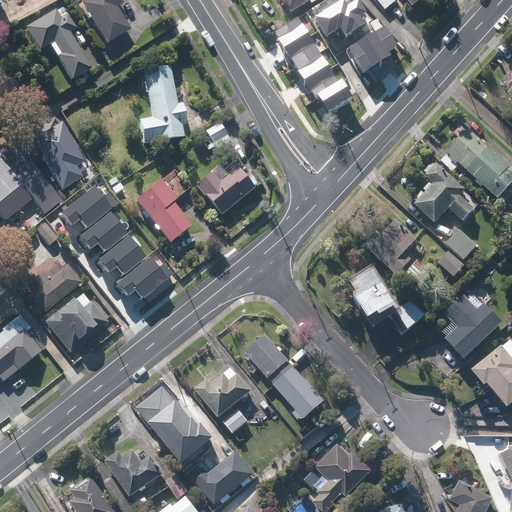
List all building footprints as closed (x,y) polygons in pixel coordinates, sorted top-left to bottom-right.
[(125,5),(121,0),(89,0),(81,6),(106,46),(130,31),(117,9),(125,5)] [(279,0),(291,16),(310,3),(311,5),(317,0),(279,0)] [(398,0),(404,5),(407,3),(413,10),(423,0),(398,0)] [(343,5),(314,23),(326,43),(339,34),(344,42),(365,29),(359,21),(364,18),(356,5),(346,11),(343,5)] [(56,10),(25,29),(39,52),(50,45),(72,81),(92,69),(70,33),(77,29),(68,13),(65,15),(61,9),(57,12),(56,10)] [(297,21),(274,36),(315,100),(319,97),(339,85),(297,21)] [(384,33),(348,55),(362,78),(388,62),(386,59),(396,53),(384,33)] [(0,70),(0,107),(19,96),(3,69),(0,70)] [(143,145),(157,142),(157,144),(184,138),(182,128),(186,127),(181,104),(177,105),(170,69),(143,75),(152,120),(138,122),(143,145)] [(339,85),(319,97),(328,113),(352,98),(342,82),(339,85)] [(234,146),(223,124),(207,132),(218,153),(234,146)] [(58,126),(31,143),(61,191),(80,179),(74,168),(82,163),(58,126)] [(511,185),(511,171),(468,130),(447,152),(498,200),(511,185)] [(459,165),(448,154),(441,162),(452,173),(459,165)] [(16,178),(0,158),(0,217),(5,223),(22,210),(48,189),(31,166),(16,178)] [(255,188),(237,167),(230,173),(223,166),(198,188),(223,217),(255,188)] [(475,211),(460,197),(465,192),(438,166),(426,178),(433,185),(415,204),(436,223),(449,209),(464,224),(475,211)] [(176,201),(160,182),(148,192),(153,198),(143,206),(150,214),(146,218),(170,245),(192,227),(172,204),(176,201)] [(92,188),(57,214),(67,228),(77,221),(84,230),(118,204),(107,191),(99,197),(92,188)] [(60,204),(48,189),(22,210),(33,225),(60,204)] [(109,215),(79,238),(88,251),(96,244),(102,252),(125,235),(109,215)] [(367,251),(389,271),(397,279),(413,262),(405,255),(418,241),(396,220),(367,251)] [(57,239),(45,225),(36,232),(48,247),(57,239)] [(460,230),(446,245),(463,261),(477,246),(460,230)] [(128,237),(97,260),(107,273),(115,267),(121,274),(143,257),(128,237)] [(464,267),(449,252),(437,264),(453,278),(464,267)] [(149,257),(114,284),(125,298),(134,291),(142,300),(175,274),(165,261),(156,267),(149,257)] [(431,274),(417,260),(406,271),(421,285),(431,274)] [(80,284),(66,266),(28,296),(43,314),(80,284)] [(370,325),(373,324),(376,330),(401,315),(394,302),(374,266),(348,281),(357,297),(353,300),(359,310),(361,310),(370,325)] [(503,324),(485,304),(477,312),(462,296),(443,313),(458,329),(445,341),(464,360),(503,324)] [(91,303),(82,310),(74,300),(44,324),(68,355),(86,342),(83,338),(92,331),(95,335),(108,325),(91,303)] [(394,326),(403,336),(408,331),(409,333),(425,318),(411,302),(403,310),(407,314),(394,326)] [(0,374),(13,364),(19,372),(43,352),(25,330),(0,349),(0,374)] [(269,381),(290,363),(266,335),(245,353),(269,381)] [(511,406),(511,342),(509,339),(489,357),(488,357),(472,372),(486,388),(487,386),(508,410),(511,406)] [(290,363),(269,381),(303,421),(324,402),(290,363)] [(252,392),(232,368),(209,386),(206,382),(197,390),(220,418),(252,392)] [(249,422),(239,411),(225,424),(235,435),(249,422)] [(179,429),(166,413),(151,425),(181,463),(213,438),(195,416),(179,429)] [(338,446),(315,468),(329,482),(317,493),(319,496),(312,503),(320,511),(329,511),(336,506),(335,504),(343,496),(346,499),(372,474),(353,455),(350,458),(338,446)] [(118,453),(106,462),(130,498),(164,475),(151,456),(142,462),(134,450),(122,458),(118,453)] [(511,511),(511,450),(500,456),(511,481),(511,497),(511,511)] [(252,474),(234,454),(210,476),(203,469),(191,480),(215,507),(220,502),(223,505),(231,498),(229,495),(241,484),(244,488),(251,481),(248,478),(252,474)] [(177,475),(166,482),(178,500),(189,493),(177,475)] [(115,511),(92,477),(70,492),(74,498),(65,504),(70,511),(115,511)] [(462,506),(458,511),(487,511),(494,500),(461,482),(451,500),(462,506)] [(197,511),(186,497),(179,503),(176,500),(161,511),(197,511)] [(406,511),(405,503),(378,510),(378,511),(406,511)]
